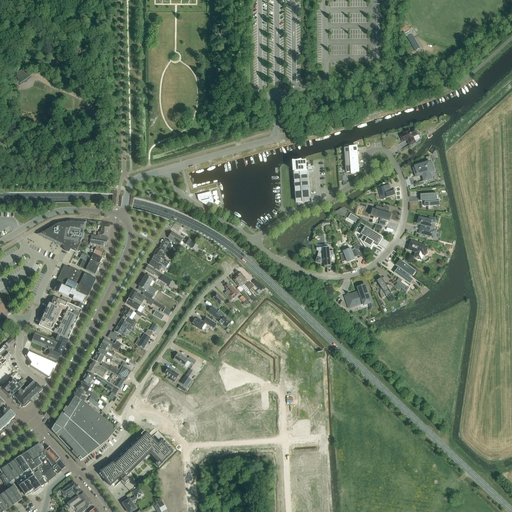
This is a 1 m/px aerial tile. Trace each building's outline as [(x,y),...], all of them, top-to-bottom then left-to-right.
[(415,51),(420,48),(412,35),(408,38),(415,51)] [(16,76),(19,85),(31,77),(24,71),(23,71),(22,70),(16,74),(17,76),(16,76)] [(400,136),(403,142),(403,143),(407,141),(411,148),(411,147),(410,146),(416,143),(413,137),(418,135),(415,128),(410,131),(409,130),(403,132),(404,134),(400,136)] [(308,175),(307,172),(313,171),(313,169),(311,169),(311,167),(307,167),(307,161),(302,162),(296,162),(295,166),(296,172),(295,172),(298,203),(310,202),(308,175)] [(415,168),(414,168),(416,177),(422,175),(424,181),(432,179),(430,172),(432,172),(432,170),(434,169),(431,163),(430,163),(429,162),(428,163),(428,162),(418,165),(418,166),(415,167),(415,168)] [(359,172),(358,166),(347,167),(347,173),(344,174),(344,175),(348,175),(355,173),(355,172),(359,172)] [(391,192),(391,190),(389,185),(378,188),(381,200),(396,196),(394,191),(391,192)] [(210,192),(197,195),(198,201),(208,207),(214,206),(210,192)] [(421,195),(421,200),(420,200),(420,201),(425,200),(425,202),(424,202),(425,207),(440,206),(439,201),(436,201),(436,200),(438,200),(438,199),(437,199),(437,194),(421,195)] [(376,209),(374,208),(372,215),(381,218),(379,223),(385,225),(386,220),(391,221),(393,214),(389,212),(390,208),(384,207),(384,208),(377,206),(376,209)] [(419,218),(418,224),(423,225),(422,228),(420,227),(419,233),(425,235),(428,235),(428,236),(434,237),(435,231),(433,230),(433,228),(434,228),(435,227),(436,223),(435,223),(436,222),(435,222),(435,219),(430,218),(429,220),(419,218)] [(75,252),(80,243),(92,246),(104,249),(105,245),(106,246),(107,238),(97,236),(85,234),(85,233),(84,232),(83,232),(85,222),(69,221),(57,223),(44,231),(43,231),(43,232),(42,233),(42,235),(43,236),(43,237),(44,237),(62,246),(63,246),(62,247),(64,251),(66,252),(68,253),(70,250),(75,252)] [(97,232),(97,236),(107,238),(107,235),(108,235),(108,229),(109,225),(98,225),(98,226),(100,226),(100,232),(97,232)] [(370,250),(375,243),(377,245),(382,237),(365,227),(361,234),(363,236),(360,240),(360,239),(359,239),(367,250),(368,250),(368,251),(369,251),(369,250),(370,250)] [(178,245),(182,239),(171,232),(168,238),(178,245)] [(191,240),(186,238),(183,243),(187,246),(191,240)] [(157,250),(165,255),(171,245),(164,239),(157,249),(157,250)] [(410,243),(408,250),(416,253),(414,258),(416,258),(416,259),(417,260),(418,260),(419,260),(420,260),(421,260),(422,260),(424,255),(426,256),(427,256),(427,255),(428,254),(428,253),(428,252),(428,251),(429,248),(411,242),(411,244),(410,243)] [(178,252),(181,247),(175,244),(172,249),(178,252)] [(331,259),(330,259),(329,245),(317,246),(317,251),(319,251),(316,263),(321,264),(321,263),(324,263),(325,267),(331,266),(331,261),(331,259)] [(86,248),(85,250),(93,254),(93,253),(102,257),(104,251),(96,247),(92,246),(91,249),(93,250),(93,251),(86,248)] [(359,256),(355,248),(354,249),(351,250),(351,249),(344,251),(344,253),(341,254),(340,254),(342,263),(347,261),(347,263),(356,260),(355,258),(359,256)] [(153,255),(154,255),(162,260),(163,259),(164,260),(165,258),(163,257),(165,255),(157,250),(157,249),(153,255)] [(83,260),(79,267),(95,275),(99,265),(88,259),(88,258),(89,256),(82,253),(79,258),(83,260)] [(91,257),(89,256),(88,258),(98,263),(101,257),(93,253),(93,254),(91,257)] [(162,260),(154,255),(152,259),(162,265),(166,268),(169,262),(166,260),(165,262),(162,260)] [(162,265),(152,259),(148,265),(159,271),(162,265)] [(414,280),(412,279),(410,277),(412,275),(413,276),(416,271),(404,262),(402,261),(402,262),(403,262),(402,263),(399,261),(396,266),(395,266),(398,268),(394,273),(401,278),(410,285),(414,280)] [(58,283),(87,297),(95,280),(95,278),(70,267),(69,268),(64,265),(63,269),(56,282),(58,283)] [(148,266),(145,271),(153,276),(154,273),(157,275),(156,276),(157,277),(160,278),(162,275),(148,266)] [(240,273),(237,276),(237,277),(246,288),(247,288),(249,290),(252,287),(253,286),(251,283),(249,284),(248,283),(240,273)] [(141,281),(149,285),(152,281),(157,284),(159,281),(147,274),(146,276),(145,275),(141,281)] [(162,275),(160,278),(159,280),(169,286),(172,281),(162,275)] [(237,277),(233,280),(239,287),(240,286),(242,288),(243,290),(245,293),(249,290),(247,288),(246,288),(237,277)] [(382,278),(377,281),(382,288),(381,289),(380,290),(380,291),(380,292),(380,293),(380,295),(381,296),(381,297),(382,297),(382,298),(386,295),(387,297),(390,301),(394,298),(392,294),(391,292),(395,290),(395,289),(394,289),(394,288),(393,288),(393,287),(392,286),(391,286),(390,286),(389,285),(388,285),(387,285),(386,285),(382,278)] [(406,294),(409,288),(401,282),(402,280),(399,278),(396,282),(397,284),(401,289),(406,294)] [(264,288),(255,279),(252,282),(261,291),(264,288)] [(143,293),(151,299),(153,296),(146,291),(149,285),(141,281),(138,287),(144,291),(143,293)] [(62,295),(71,299),(73,300),(83,305),(87,297),(58,283),(56,288),(54,292),(62,295)] [(227,291),(224,294),(231,301),(239,294),(234,289),(231,285),(230,286),(228,284),(224,287),(227,289),(226,290),(227,291)] [(359,292),(346,297),(350,308),(363,303),(364,305),(368,304),(371,310),(375,309),(372,300),(370,296),(369,296),(365,285),(358,288),(359,292)] [(151,299),(143,293),(141,296),(133,290),(128,298),(140,306),(144,300),(148,303),(147,304),(150,306),(151,306),(152,304),(154,301),(154,300),(151,299)] [(212,299),(219,306),(224,301),(217,294),(212,299)] [(49,303),(38,326),(57,335),(67,340),(81,310),(73,306),(53,297),(51,302),(52,302),(51,304),(49,303)] [(137,311),(140,306),(128,298),(125,304),(137,311)] [(75,303),(73,306),(81,310),(83,305),(73,300),(72,302),(75,303)] [(235,307),(229,301),(226,304),(232,310),(235,307)] [(229,324),(230,322),(224,317),(225,315),(219,310),(218,312),(212,307),(208,311),(219,321),(219,322),(222,325),(222,324),(226,327),(227,327),(229,325),(229,324)] [(129,319),(133,312),(127,308),(122,314),(124,315),(129,319)] [(162,312),(169,316),(171,312),(165,308),(162,312)] [(161,321),(164,316),(155,311),(152,315),(161,321)] [(133,328),(136,323),(129,319),(124,315),(121,320),(129,325),(133,327),(133,328)] [(200,321),(201,320),(197,318),(196,320),(195,320),(192,324),(194,325),(193,326),(201,331),(205,323),(214,329),(216,324),(211,321),(206,318),(203,322),(202,321),(202,322),(200,321)] [(126,330),(130,332),(133,327),(129,325),(121,320),(118,325),(126,330)] [(154,323),(149,330),(154,333),(158,326),(154,323)] [(126,330),(118,325),(114,331),(118,334),(124,338),(125,336),(123,334),(126,330)] [(114,341),(118,334),(114,331),(112,334),(111,333),(108,338),(113,341),(114,341)] [(55,341),(35,332),(31,342),(31,343),(42,347),(45,348),(49,350),(61,355),(64,347),(65,345),(56,341),(55,341)] [(144,334),(141,339),(147,343),(150,338),(144,334)] [(57,335),(55,341),(56,341),(65,345),(68,340),(67,340),(57,335)] [(101,344),(109,348),(110,347),(112,348),(112,349),(118,352),(121,345),(114,341),(113,341),(111,342),(104,338),(101,344)] [(138,339),(135,344),(143,349),(146,344),(138,339)] [(0,356),(1,355),(5,351),(10,346),(7,342),(0,348),(0,356)] [(115,354),(113,353),(109,350),(109,348),(101,344),(99,348),(108,352),(107,352),(111,354),(112,355),(113,356),(115,354)] [(43,352),(47,354),(46,356),(49,358),(58,361),(59,358),(60,356),(61,355),(49,350),(45,348),(43,352)] [(105,357),(111,361),(112,358),(110,357),(112,355),(111,354),(107,352),(108,352),(99,348),(97,353),(105,357)] [(26,357),(30,363),(29,365),(28,365),(28,366),(48,379),(49,379),(50,379),(50,378),(57,363),(28,350),(25,356),(26,357)] [(10,356),(5,351),(1,355),(6,360),(10,356)] [(103,362),(105,357),(97,353),(93,360),(99,363),(102,365),(101,366),(106,369),(107,370),(109,371),(111,367),(108,365),(101,362),(101,361),(103,362)] [(183,357),(177,354),(173,360),(183,367),(187,362),(193,366),(196,361),(189,357),(187,360),(183,357)] [(235,354),(230,363),(233,364),(233,365),(235,366),(240,357),(235,354)] [(240,357),(235,366),(238,368),(239,367),(241,368),(246,360),(240,357)] [(92,361),(89,366),(103,373),(105,375),(107,372),(105,370),(101,368),(100,369),(98,367),(99,365),(92,361)] [(103,373),(89,366),(87,370),(94,374),(94,373),(97,375),(103,378),(105,375),(103,373)] [(109,371),(125,381),(131,371),(121,366),(118,370),(112,366),(111,367),(109,371)] [(174,382),(176,379),(178,376),(174,373),(175,373),(168,368),(164,374),(171,378),(170,380),(174,382)] [(185,376),(191,379),(195,373),(190,369),(185,376)] [(80,382),(85,385),(90,387),(91,385),(90,384),(92,380),(91,379),(93,376),(86,371),(80,382)] [(216,372),(207,375),(209,381),(218,378),(216,372)] [(124,381),(116,377),(114,375),(112,379),(122,385),(124,381)] [(193,381),(185,376),(181,383),(188,388),(193,381)] [(98,377),(96,380),(100,383),(106,387),(105,389),(110,392),(114,386),(98,377)] [(12,396),(26,382),(23,378),(19,382),(17,384),(12,379),(6,384),(7,385),(3,388),(11,396),(12,396)] [(218,378),(209,381),(211,387),(220,383),(218,378)] [(119,389),(122,385),(112,379),(109,383),(119,389)] [(17,401),(17,402),(22,407),(24,407),(30,402),(32,402),(40,395),(39,394),(42,390),(34,381),(29,385),(26,382),(12,396),(17,401)] [(81,382),(77,388),(88,394),(91,396),(92,393),(89,391),(88,391),(90,388),(81,382)] [(220,383),(211,387),(214,392),(223,389),(220,383)] [(251,385),(245,387),(249,396),(254,394),(251,385)] [(245,387),(240,389),(243,398),(249,396),(245,387)] [(77,388),(74,392),(83,397),(83,396),(84,394),(87,396),(88,394),(77,388)] [(147,388),(142,396),(147,400),(154,390),(152,389),(151,390),(147,388)] [(223,389),(214,392),(216,398),(225,395),(223,389)] [(240,389),(234,391),(237,401),(243,398),(240,389)] [(154,390),(147,400),(152,404),(158,395),(154,393),(156,391),(154,390)] [(234,391),(228,394),(232,403),(237,401),(234,391)] [(84,403),(86,398),(83,396),(83,397),(74,392),(72,396),(81,401),(84,403)] [(158,395),(152,404),(158,407),(165,397),(163,396),(162,398),(158,395)] [(72,396),(69,401),(77,409),(109,438),(116,429),(88,405),(84,403),(81,401),(72,396)] [(165,397),(158,407),(163,411),(169,402),(168,402),(165,400),(166,398),(165,397)] [(169,402),(163,411),(168,414),(174,406),(170,403),(172,401),(170,400),(168,402),(169,402)] [(62,413),(99,446),(107,440),(109,438),(77,409),(69,401),(62,413)] [(174,406),(168,414),(173,418),(180,407),(179,406),(177,408),(174,406)] [(10,420),(14,417),(10,411),(10,410),(10,411),(6,407),(0,413),(0,412),(0,433),(3,432),(3,431),(6,429),(5,426),(6,425),(5,424),(10,421),(10,420)] [(180,407),(173,418),(179,422),(184,413),(181,411),(182,409),(180,407)] [(80,461),(99,446),(62,413),(51,430),(80,461)] [(261,427),(253,428),(254,438),(261,437),(261,427)] [(268,427),(261,427),(261,437),(269,437),(268,427)] [(211,430),(204,431),(204,441),(212,440),(211,430)] [(101,473),(99,474),(105,481),(106,480),(110,486),(119,477),(122,480),(120,482),(124,486),(129,481),(126,477),(150,453),(158,462),(155,464),(158,467),(162,464),(162,463),(175,450),(164,439),(158,445),(144,431),(105,469),(100,472),(101,473)] [(204,431),(196,431),(197,441),(204,441),(204,431)] [(43,462),(46,460),(41,453),(44,451),(40,444),(38,444),(33,448),(43,462)] [(44,451),(41,453),(49,462),(48,462),(52,466),(51,466),(57,474),(65,467),(65,464),(49,447),(45,451),(44,451)] [(33,448),(27,452),(47,483),(56,475),(51,469),(48,464),(45,466),(43,462),(33,448)] [(27,452),(21,456),(30,470),(30,471),(41,487),(47,483),(27,452)] [(21,456),(14,460),(35,491),(41,487),(30,471),(30,470),(21,456)] [(4,474),(0,476),(0,477),(5,485),(14,479),(18,485),(21,489),(20,490),(25,498),(35,491),(14,460),(5,466),(7,469),(2,472),(4,474)] [(77,496),(82,493),(74,482),(62,491),(60,489),(56,491),(58,494),(61,491),(65,497),(67,495),(71,501),(77,496)] [(4,492),(13,505),(22,499),(16,491),(17,490),(13,484),(7,488),(8,490),(4,492)] [(131,498),(129,499),(122,504),(127,511),(131,511),(136,509),(131,502),(143,494),(139,488),(132,492),(135,497),(132,499),(131,498)] [(303,488),(293,489),(293,496),(303,496),(303,488)] [(0,495),(9,508),(13,505),(4,492),(0,495)] [(83,492),(82,493),(77,496),(67,504),(70,508),(73,507),(76,511),(83,511),(87,509),(93,505),(83,492)] [(0,504),(5,511),(9,508),(0,495),(0,504)] [(176,504),(184,504),(184,495),(176,495),(176,504)] [(303,496),(293,496),(294,504),(304,503),(303,496)] [(162,511),(167,510),(162,501),(157,504),(161,511),(162,511)]
